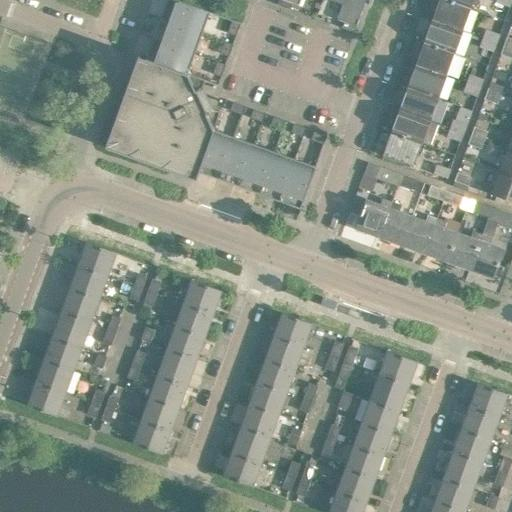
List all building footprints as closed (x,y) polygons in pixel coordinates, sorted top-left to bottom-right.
[(177,0),(165,0),(159,17),(202,33),(209,11),(177,0)] [(299,0),(278,0),(277,4),(289,9),(292,3),(298,5),(299,0)] [(331,0),(342,4),(337,19),(343,21),(341,27),(354,32),(365,0),(331,0)] [(449,0),(438,0),(432,19),(462,30),(470,7),(449,0)] [(159,17),(152,38),(194,53),(202,33),(159,17)] [(432,19),(423,42),(454,53),(462,30),(432,19)] [(227,32),(235,35),(239,23),(231,20),(227,32)] [(486,29),(483,38),(496,43),(499,34),(486,29)] [(511,38),(506,37),(503,45),(511,48),(511,38)] [(152,38),(145,58),(187,73),(194,53),(152,38)] [(496,43),(483,38),(479,46),(493,51),(496,43)] [(219,53),(228,56),(232,44),(224,41),(219,53)] [(423,42),(415,64),(445,75),(454,53),(423,42)] [(511,48),(503,45),(500,54),(511,57),(511,48)] [(197,171),(198,171),(213,129),(214,129),(220,111),(212,108),(202,87),(205,79),(187,73),(145,58),(144,59),(139,57),(139,55),(138,55),(136,59),(137,59),(129,83),(128,83),(115,117),(118,118),(109,144),(135,153),(134,156),(168,168),(168,167),(192,176),(192,177),(196,178),(196,177),(195,176),(197,171)] [(212,73),(220,76),(225,64),(217,61),(212,73)] [(415,64),(407,87),(437,98),(445,75),(415,64)] [(496,71),(494,78),(503,82),(506,74),(496,71)] [(469,74),(466,83),(480,87),(483,79),(469,74)] [(490,82),(487,90),(500,95),(503,86),(490,82)] [(480,87),(466,83),(463,91),(477,96),(480,87)] [(407,87),(399,109),(429,120),(437,98),(407,87)] [(500,95),(487,90),(484,99),(497,103),(500,95)] [(229,110),(241,114),(244,106),(232,101),(229,110)] [(250,117),(262,121),(265,113),(253,109),(250,117)] [(391,130),(390,132),(421,143),(421,142),(429,145),(437,123),(429,120),(399,109),(396,117),(392,115),(387,129),(391,130)] [(270,124),(282,129),(285,120),(273,116),(270,124)] [(453,119),(449,127),(463,132),(466,124),(453,119)] [(290,132),(302,136),(305,128),(293,123),(290,132)] [(474,126),(471,135),(485,140),(488,131),(474,126)] [(463,132),(449,127),(446,136),(460,141),(463,132)] [(198,171),(218,178),(233,136),(214,129),(213,129),(198,171)] [(311,139),(323,143),(326,135),(314,131),(311,139)] [(421,143),(390,132),(382,155),(413,165),(421,143)] [(485,140),(471,135),(468,143),(481,149),(485,140)] [(218,178),(238,186),(254,143),(233,136),(218,178)] [(238,186),(259,193),(274,151),(254,143),(238,186)] [(511,150),(507,148),(499,171),(511,175),(511,150)] [(259,193),(279,200),(294,158),(274,151),(259,193)] [(294,158),(279,200),(300,208),(315,166),(294,158)] [(398,186),(398,184),(402,174),(379,166),(368,162),(364,173),(375,177),(375,178),(398,186)] [(433,173),(447,178),(450,169),(437,164),(433,173)] [(511,175),(499,171),(491,194),(511,201),(511,175)] [(454,181),(467,185),(470,177),(457,172),(454,181)] [(402,174),(398,184),(414,190),(418,180),(402,174)] [(427,195),(443,200),(446,190),(430,185),(427,195)] [(443,200),(465,208),(469,198),(446,190),(443,200)] [(355,229),(378,237),(391,201),(382,198),(380,204),(368,200),(366,199),(355,229)] [(472,211),(488,217),(492,207),(476,201),(469,198),(465,208),(472,211)] [(378,237),(401,245),(412,215),(411,215),(410,215),(399,211),(401,205),(391,201),(378,237)] [(511,220),(511,214),(492,207),(488,217),(487,219),(497,223),(509,227),(511,220)] [(401,245),(424,253),(437,217),(427,214),(425,220),(413,216),(412,215),(401,245)] [(424,253),(446,262),(457,232),(455,231),(455,232),(444,227),(446,221),(437,217),(424,253)] [(482,234),(469,270),(492,278),(503,248),(501,247),(500,248),(489,244),(497,223),(487,219),(482,234)] [(446,262),(469,270),(482,234),(472,230),(470,237),(458,233),(459,232),(457,232),(446,262)] [(86,243),(78,264),(106,275),(114,253),(115,254),(115,253),(85,241),(85,242),(86,243)] [(78,264),(70,287),(98,297),(106,275),(78,264)] [(137,273),(133,285),(141,288),(146,276),(137,273)] [(152,279),(148,291),(156,294),(160,281),(152,279)] [(191,281),(183,303),(212,313),(220,291),(220,292),(221,291),(191,279),(190,281),(191,281)] [(141,288),(133,285),(129,297),(137,300),(141,288)] [(70,287),(61,310),(90,320),(98,297),(70,287)] [(156,294),(148,291),(144,302),(152,305),(156,294)] [(183,303),(175,325),(204,336),(212,313),(183,303)] [(61,310),(52,336),(81,347),(90,320),(61,310)] [(282,314),(274,335),(303,345),(310,324),(311,324),(312,323),(281,312),(281,313),(282,314)] [(111,315),(106,328),(115,331),(119,318),(111,315)] [(175,325),(167,348),(195,358),(204,336),(175,325)] [(140,338),(150,342),(154,330),(144,326),(140,338)] [(115,331),(106,328),(101,342),(110,345),(115,331)] [(274,335),(266,358),(294,368),(303,345),(274,335)] [(52,336),(44,359),(72,369),(81,347),(52,336)] [(335,340),(329,356),(337,359),(343,343),(335,340)] [(349,345),(343,361),(352,364),(357,348),(349,345)] [(167,348),(157,374),(186,385),(195,358),(167,348)] [(130,365),(139,368),(148,371),(154,356),(136,350),(130,365)] [(387,351),(379,373),(407,383),(415,362),(416,362),(416,361),(386,350),(386,351),(387,351)] [(92,364),(102,368),(106,356),(96,352),(92,364)] [(337,359),(329,356),(325,367),(333,370),(337,359)] [(266,358),(258,381),(286,391),(294,368),(266,358)] [(44,359),(35,382),(64,392),(72,369),(44,359)] [(352,364),(343,361),(339,372),(348,376),(352,364)] [(139,368),(130,365),(126,377),(134,380),(139,368)] [(379,373),(369,399),(398,410),(407,383),(379,373)] [(157,374),(149,397),(178,407),(186,385),(157,374)] [(258,381),(249,403),(278,414),(286,391),(258,381)] [(64,392),(35,382),(28,403),(27,403),(26,404),(57,415),(57,414),(56,414),(64,392)] [(308,382),(303,399),(311,402),(317,385),(308,382)] [(477,384),(469,405),(498,415),(506,394),(507,394),(507,393),(477,382),(476,383),(477,384)] [(95,390),(91,401),(100,404),(104,393),(95,390)] [(344,390),(338,405),(347,408),(352,393),(344,390)] [(365,410),(369,396),(356,393),(353,407),(365,410)] [(110,395),(105,406),(114,409),(118,398),(110,395)] [(149,397),(141,420),(170,430),(178,407),(149,397)] [(311,402),(303,399),(299,409),(307,412),(311,402)] [(369,399),(361,422),(390,432),(398,410),(369,399)] [(100,404),(91,401),(87,413),(95,416),(100,404)] [(249,403),(241,426),(270,436),(278,414),(249,403)] [(469,405),(461,428),(490,438),(498,415),(469,405)] [(114,409),(105,406),(101,418),(109,421),(114,409)] [(170,430),(141,420),(133,441),(132,441),(132,442),(162,453),(163,452),(162,452),(170,430)] [(332,422),(328,434),(336,437),(341,425),(332,422)] [(361,422),(353,445),(382,455),(390,432),(361,422)] [(241,426),(232,452),(260,463),(270,436),(241,426)] [(287,443),(295,446),(300,430),(292,428),(287,443)] [(461,428),(453,451),(482,461),(490,438),(461,428)] [(336,437),(328,434),(323,449),(331,452),(336,437)] [(353,445),(345,468),(373,478),(382,455),(353,445)] [(453,451),(443,477),(472,487),(482,461),(453,451)] [(260,463),(232,452),(224,474),(223,474),(222,475),(253,486),(253,485),(260,463)] [(503,456),(499,469),(507,472),(511,459),(503,456)] [(292,461),(288,472),(296,475),(300,464),(292,461)] [(306,466),(302,477),(310,480),(314,469),(306,466)] [(345,468),(336,490),(365,501),(373,478),(345,468)] [(507,472),(499,469),(493,483),(502,486),(507,472)] [(296,475),(288,472),(282,487),(290,490),(296,475)] [(310,480),(302,477),(296,492),(304,495),(310,480)] [(443,477),(435,500),(464,510),(472,487),(443,477)] [(361,511),(365,501),(336,490),(328,511),(327,511),(361,511)] [(484,505),(494,509),(498,497),(488,493),(484,505)] [(435,500),(430,511),(463,511),(464,510),(435,500)]
